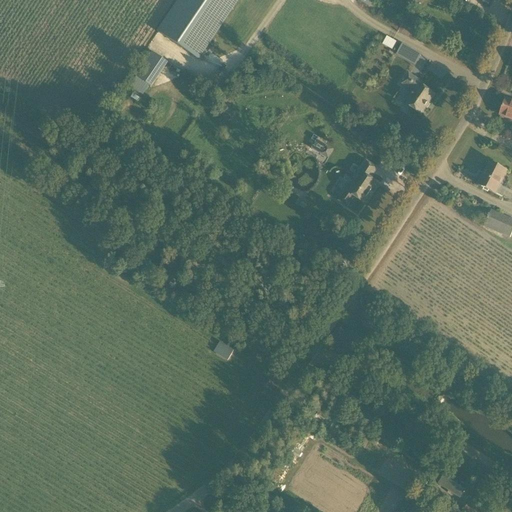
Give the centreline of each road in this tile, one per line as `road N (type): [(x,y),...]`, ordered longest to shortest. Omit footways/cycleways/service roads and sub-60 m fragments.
road 1 (unclassified): [(176,511),(247,447),(435,172),(511,15)]
road 2 (track): [(90,130),(511,416)]
road 3 (track): [(315,347),(0,135)]
road 4 (track): [(315,347),(511,477)]
